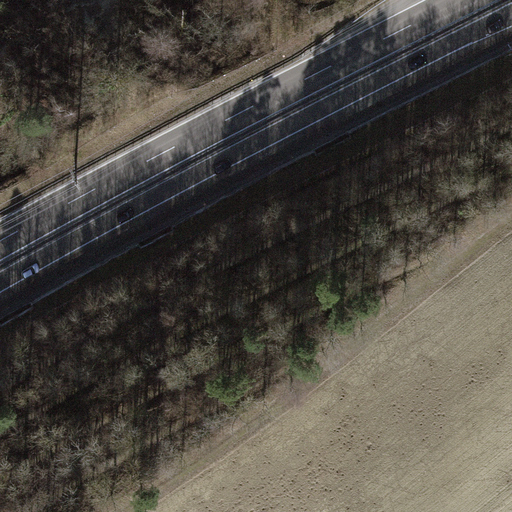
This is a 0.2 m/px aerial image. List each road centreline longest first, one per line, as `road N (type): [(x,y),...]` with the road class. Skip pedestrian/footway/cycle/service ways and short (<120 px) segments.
road 1 (trunk): [(0,283),(511,14)]
road 2 (trunk): [(462,0),(0,241)]
road 3 (track): [(123,511),(276,409),(511,222)]
